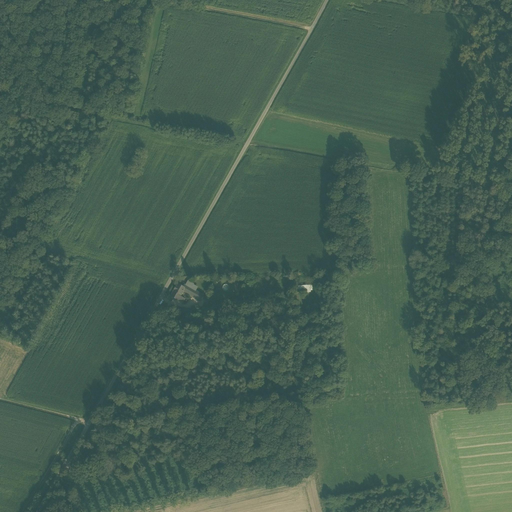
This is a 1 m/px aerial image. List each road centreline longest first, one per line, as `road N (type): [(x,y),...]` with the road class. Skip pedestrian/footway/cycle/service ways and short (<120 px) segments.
road 1 (unclassified): [(39,511),(328,0)]
road 2 (track): [(136,511),(315,469)]
road 3 (track): [(311,28),(157,0)]
